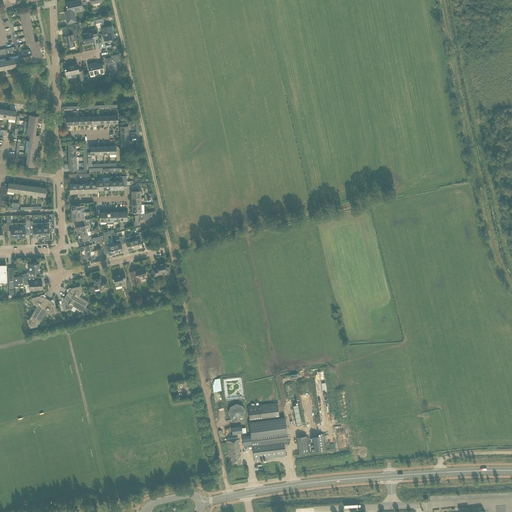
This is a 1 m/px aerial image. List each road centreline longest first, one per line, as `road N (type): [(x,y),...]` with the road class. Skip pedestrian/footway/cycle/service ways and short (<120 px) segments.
road 1 (track): [(170,247),(112,0)]
road 2 (track): [(227,490),(170,247)]
road 3 (track): [(398,192),(170,247)]
road 4 (tertiary): [(390,476),(199,504)]
road 5 (residential): [(167,248),(67,273),(55,250)]
road 6 (tertiary): [(511,470),(390,476)]
